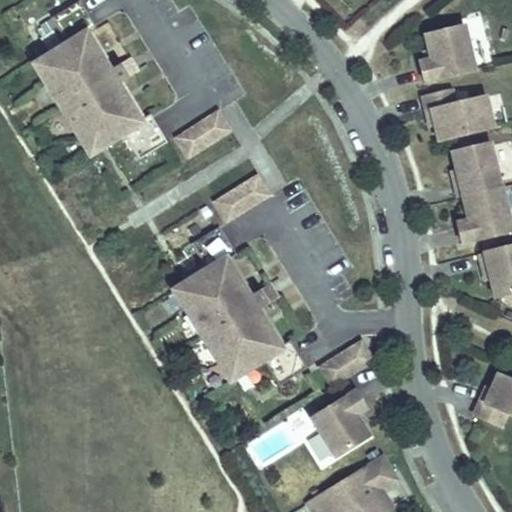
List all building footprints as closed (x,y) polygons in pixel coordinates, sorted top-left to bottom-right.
[(140,125),(118,89),(122,87),(128,83),(119,69),(113,73),(109,76),(87,39),(91,37),(97,33),(80,5),(53,22),(69,48),(35,69),(91,159),(125,139),(140,164),(168,147),(151,119),(144,122),(140,125)] [(424,88),(474,76),(463,31),(425,40),(428,55),(430,64),(426,65),(419,67),(424,88)] [(113,73),(91,37),(87,39),(109,76),(113,73)] [(140,75),(131,62),(119,69),(128,83),(140,75)] [(144,122),(122,87),(118,89),(140,125),(144,122)] [(435,131),(439,147),(493,133),(485,101),(456,108),(453,95),(423,102),(426,117),(431,116),(435,131)] [(190,162),(231,135),(219,115),(178,142),(190,162)] [(435,131),(431,116),(426,117),(428,132),(435,131)] [(456,174),(463,202),(501,193),(490,148),(452,157),(456,174)] [(463,202),(456,174),(450,176),(457,204),(463,202)] [(229,228),(270,202),(258,182),(216,209),(229,228)] [(462,247),(511,235),(501,193),(463,202),(466,214),(469,225),(464,226),(457,228),(462,247)] [(460,216),(464,226),(469,225),(466,214),(460,216)] [(281,353),(258,317),(262,315),(268,311),(259,297),(254,301),(250,303),(227,268),(232,265),(238,261),(220,233),(193,250),(209,276),(175,297),(232,388),(265,366),(282,391),(309,375),(291,347),(286,351),(281,353)] [(511,252),(485,259),(491,285),(495,301),(511,297),(511,252)] [(485,259),(478,260),(485,286),(491,285),(485,259)] [(254,301),(232,265),(227,268),(250,303),(254,301)] [(281,303),(272,290),(259,297),(268,311),(281,303)] [(286,351),(262,315),(258,317),(281,353),(286,351)] [(333,393),(375,366),(363,347),(321,374),(333,393)] [(511,420),(511,385),(498,379),(492,393),(486,407),(481,405),(475,419),(502,431),(508,418),(511,420)] [(486,390),(481,405),(486,407),(492,393),(486,390)] [(355,398),(312,424),(335,462),(369,441),(362,429),(356,420),(361,417),(365,414),(355,398)] [(367,426),(361,417),(356,420),(362,429),(367,426)] [(382,511),(370,493),(391,480),(382,465),(316,506),(320,511),(382,511)] [(391,511),(381,495),(395,487),(391,480),(370,493),(382,511),(391,511)]
